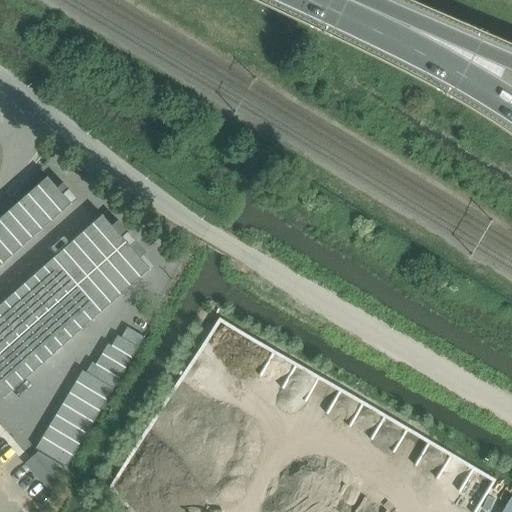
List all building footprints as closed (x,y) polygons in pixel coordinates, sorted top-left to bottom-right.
[(44,180),(0,219),(0,267),(68,207),(77,199),(69,190),(63,194),(48,177),(44,180)] [(102,215),(0,305),(0,395),(3,399),(150,269),(131,247),(136,242),(128,232),(122,238),(102,215)] [(127,328),(121,338),(138,349),(144,338),(127,328)] [(117,336),(111,346),(132,359),(138,349),(121,338),(117,336)] [(108,344),(101,355),(125,369),(132,359),(111,346),(108,344)] [(101,355),(95,365),(119,379),(125,369),(101,355)] [(92,363),(86,373),(113,390),(119,379),(95,365),(92,363)] [(82,371),(75,382),(106,401),(113,390),(86,373),(82,371)] [(75,382),(69,393),(99,412),(106,401),(75,382)] [(69,393),(62,404),(93,423),(99,412),(69,393)] [(62,404),(55,415),(86,434),(93,423),(62,404)] [(55,415),(48,427),(79,445),(86,434),(55,415)] [(48,427),(42,438),(72,456),(79,445),(48,427)] [(42,438),(36,449),(67,468),(73,457),(42,438)] [(511,511),(511,498),(503,511),(511,511)]
